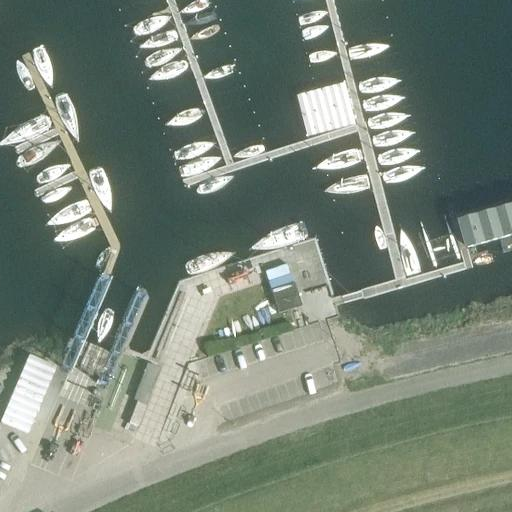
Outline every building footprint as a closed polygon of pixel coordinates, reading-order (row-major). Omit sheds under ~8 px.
[(339,83),(291,96),(303,138),(350,125),(339,83)] [(511,209),(462,223),(471,253),(511,241),(511,209)] [(290,264),(267,271),(272,287),(295,280),(290,264)] [(295,284),(276,290),(283,311),(302,305),(295,284)] [(0,422),(0,423),(26,435),(57,362),(43,356),(40,361),(28,356),(0,422)] [(161,367),(148,362),(135,397),(148,402),(161,367)]
